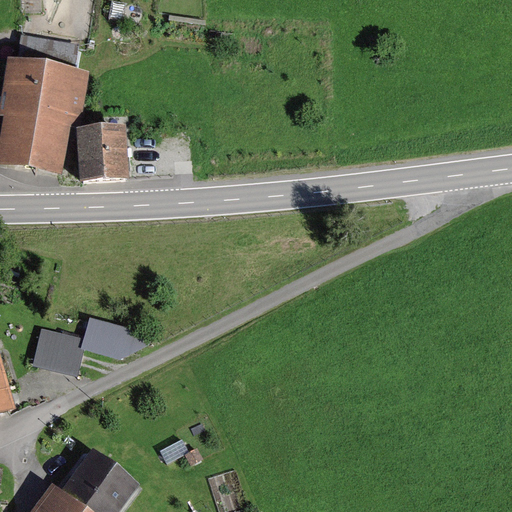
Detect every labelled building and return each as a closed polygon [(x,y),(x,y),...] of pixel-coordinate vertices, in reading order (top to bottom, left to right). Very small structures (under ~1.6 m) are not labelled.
[(89,78),(10,64),(0,119),(5,120),(0,147),(0,169),(62,180),(71,131),(80,132),(89,78)] [(129,183),(126,132),(78,134),(81,185),(129,183)] [(93,323),(87,344),(85,353),(120,363),(150,345),(152,338),(93,323)] [(43,333),(34,370),(79,380),(85,353),(87,344),(43,333)] [(0,353),(0,417),(17,412),(0,353)] [(198,452),(187,457),(192,467),(203,462),(198,452)] [(127,511),(144,490),(94,453),(62,496),(54,490),(38,511),(127,511)]
